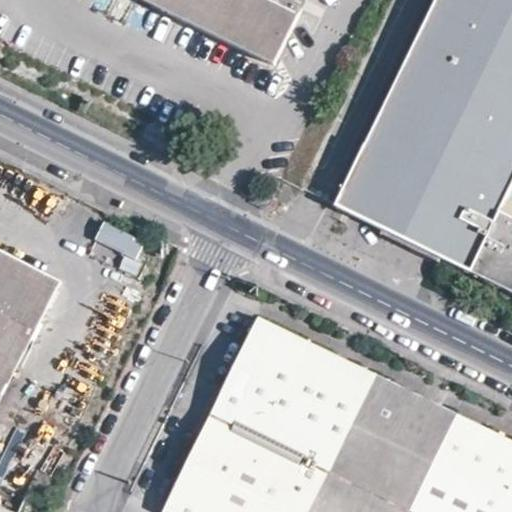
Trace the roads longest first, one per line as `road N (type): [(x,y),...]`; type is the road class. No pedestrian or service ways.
road 1 (unclassified): [(92,511),(100,477),(230,227)]
road 2 (tertiary): [(230,227),(511,364)]
road 3 (tertiary): [(0,114),(230,227)]
road 4 (unknown): [(260,119),(326,0)]
